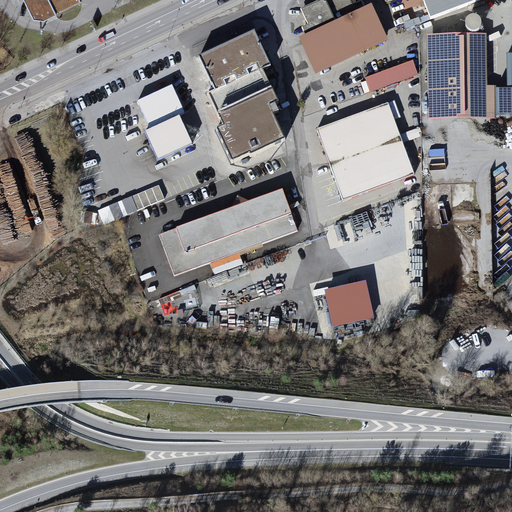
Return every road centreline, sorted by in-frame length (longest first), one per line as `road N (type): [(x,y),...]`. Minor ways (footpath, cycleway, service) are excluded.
road 1 (trunk): [(511,449),(411,435),(127,432),(65,409),(0,347)]
road 2 (trunk): [(0,369),(43,411),(110,442),(511,451)]
road 3 (trunk): [(0,507),(70,482),(184,462),(511,451)]
road 4 (trunk): [(511,433),(146,391),(0,401)]
road 5 (track): [(75,511),(361,490)]
road 6 (unknown): [(176,42),(205,128),(204,157),(146,177),(122,133)]
road 7 (unclassified): [(0,95),(208,0)]
road 8 (residential): [(267,5),(282,34),(315,225)]
road 9 (track): [(361,490),(511,486)]
